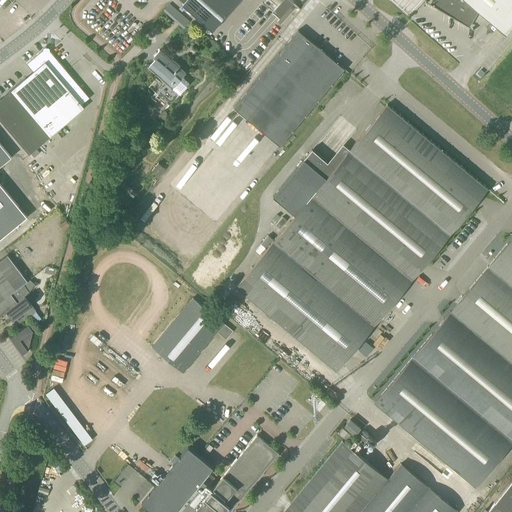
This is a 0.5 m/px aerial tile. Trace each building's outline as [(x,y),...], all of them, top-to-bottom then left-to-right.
[(179,0),(183,3),(182,5),(212,32),(239,0),(179,0)] [(280,25),(297,6),(294,3),(290,0),(282,0),(272,12),(280,18),(277,21),(280,25)] [(511,27),(511,0),(432,0),(430,4),(425,1),(425,2),(474,31),(474,30),(469,27),(478,12),(505,36),(511,27)] [(190,20),(170,2),(163,9),(184,27),(190,20)] [(263,33),(266,26),(260,24),(258,32),(263,33)] [(280,146),(344,69),(298,31),(234,108),(280,146)] [(35,148),(50,136),(84,108),(58,77),(66,71),(46,47),(26,64),(32,71),(11,90),(0,98),(0,121),(27,156),(30,153),(35,148)] [(170,59),(159,50),(154,56),(156,58),(149,67),(165,81),(155,92),(169,105),(180,94),(189,83),(182,77),(186,73),(179,67),(180,66),(172,58),(170,59)] [(364,71),(360,74),(368,81),(371,77),(364,71)] [(328,159),(312,146),(273,193),(295,210),(234,285),(336,370),(486,188),(489,185),(388,101),(386,103),(350,145),(343,140),(328,159)] [(126,134),(130,127),(120,123),(117,130),(126,134)] [(0,165),(10,157),(0,144),(0,238),(27,216),(0,183),(0,165)] [(39,153),(35,148),(30,153),(34,157),(39,153)] [(240,188),(250,179),(246,174),(236,184),(240,188)] [(220,206),(226,210),(234,197),(229,193),(220,206)] [(282,217),(275,225),(279,229),(286,221),(282,217)] [(482,233),(490,222),(485,219),(477,229),(482,233)] [(61,224),(64,229),(69,226),(65,221),(61,224)] [(511,235),(374,403),(475,487),(511,442),(511,235)] [(0,315),(6,311),(25,297),(25,298),(35,284),(25,276),(24,277),(15,265),(8,256),(7,255),(0,260),(0,315)] [(36,311),(25,298),(25,297),(6,311),(13,320),(21,314),(25,319),(36,311)] [(226,340),(233,331),(224,324),(192,297),(151,347),(183,373),(217,332),(226,340)] [(22,355),(29,350),(28,350),(32,332),(33,332),(28,325),(10,338),(22,355)] [(376,333),(369,342),(380,351),(388,342),(376,333)] [(211,346),(216,350),(225,341),(220,337),(211,346)] [(319,409),(326,402),(321,398),(315,405),(319,409)] [(247,416),(246,420),(238,419),(236,429),(250,432),(253,418),(247,416)] [(355,435),(360,428),(350,420),(345,427),(355,435)] [(348,441),(352,436),(343,429),(339,434),(348,441)] [(370,448),(376,441),(362,430),(349,447),(342,441),(282,511),(456,511),(457,511),(400,464),(388,479),(355,452),(363,442),(370,448)] [(230,511),(279,454),(257,435),(213,488),(202,480),(213,468),(198,455),(188,447),(178,459),(174,464),(156,486),(142,503),(152,511),(230,511)] [(227,456),(229,452),(224,449),(227,445),(221,441),(216,448),(227,456)] [(511,511),(511,478),(487,510),(485,511),(511,511)]
